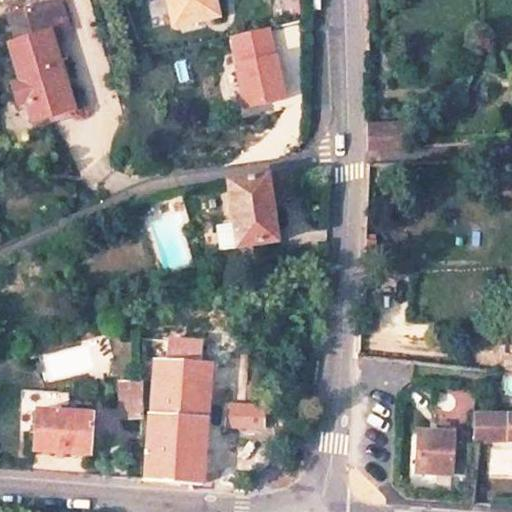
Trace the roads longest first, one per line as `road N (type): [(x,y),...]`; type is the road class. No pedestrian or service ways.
road 1 (residential): [(0,253),(160,189),(349,154)]
road 2 (tertiary): [(324,511),(342,363),(349,154)]
road 3 (tertiary): [(266,507),(0,490)]
road 4 (tertiary): [(349,154),(344,0)]
